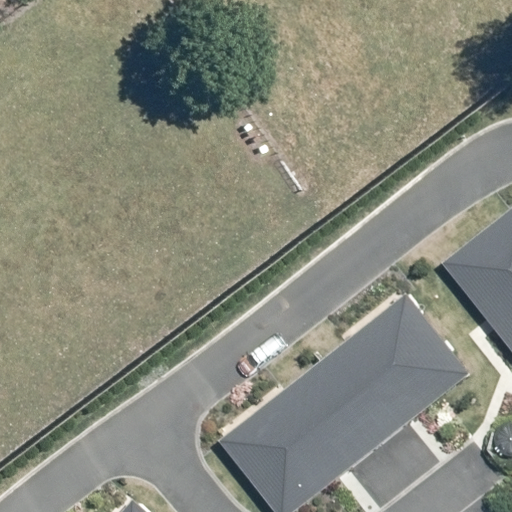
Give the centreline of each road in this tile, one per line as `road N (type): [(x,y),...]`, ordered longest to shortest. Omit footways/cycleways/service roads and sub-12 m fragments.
road 1 (residential): [(142,424),(511,155)]
road 2 (residential): [(22,511),(142,424)]
